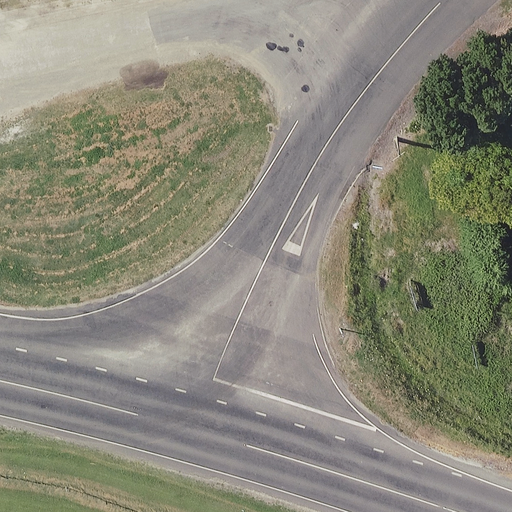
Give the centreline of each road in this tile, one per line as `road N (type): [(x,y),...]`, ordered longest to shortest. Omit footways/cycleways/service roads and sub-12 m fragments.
road 1 (unclassified): [(197,430),(270,248),(379,64),(436,0)]
road 2 (trunk): [(197,430),(453,511)]
road 3 (trunk): [(0,380),(197,430)]
